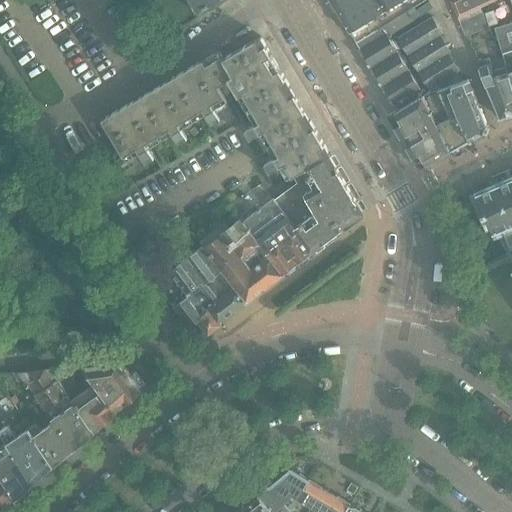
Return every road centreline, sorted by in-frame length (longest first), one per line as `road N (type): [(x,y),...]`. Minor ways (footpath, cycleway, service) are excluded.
road 1 (residential): [(273,0),(49,137),(0,60)]
road 2 (tertiary): [(156,511),(257,436),(354,418),(391,431)]
road 3 (unclassified): [(400,197),(283,0)]
road 4 (tertiary): [(396,343),(300,342),(232,364),(200,385)]
road 5 (tertiary): [(200,385),(53,511)]
road 6 (residential): [(200,385),(112,242)]
road 7 (unclassified): [(423,347),(431,245),(400,197)]
road 8 (residential): [(499,141),(438,0)]
road 9 (unclassified): [(400,197),(409,232),(396,343)]
road 10 (tertiary): [(391,431),(419,443),(503,511)]
